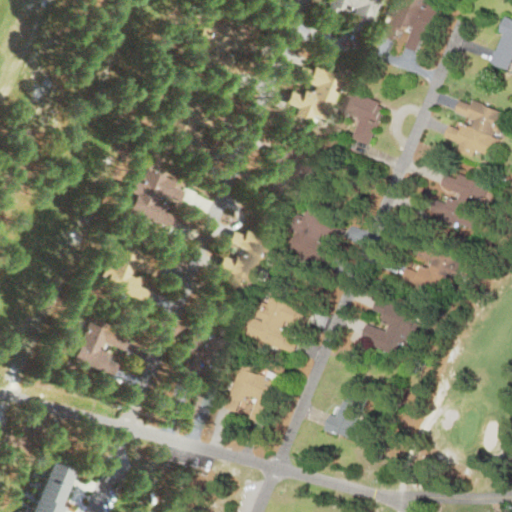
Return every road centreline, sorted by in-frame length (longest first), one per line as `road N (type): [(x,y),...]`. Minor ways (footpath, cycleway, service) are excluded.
road 1 (residential): [(305,0),(91,511),(276,469),(463,23)]
road 2 (residential): [(404,511),(380,498),(0,394)]
road 3 (residential): [(511,495),(382,499)]
